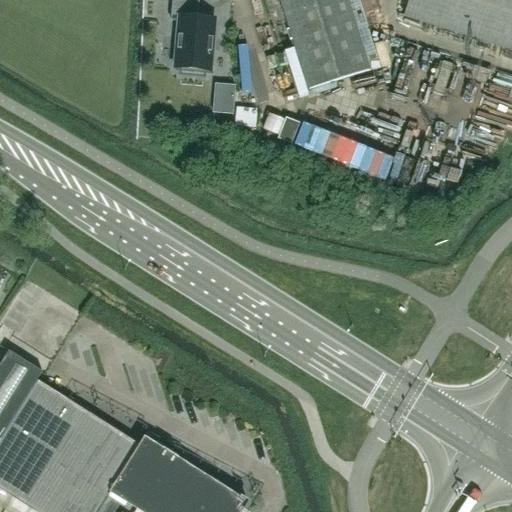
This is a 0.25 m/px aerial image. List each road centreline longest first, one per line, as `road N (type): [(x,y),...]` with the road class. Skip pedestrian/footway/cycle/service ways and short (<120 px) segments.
road 1 (secondary): [(483,445),(0,140)]
road 2 (unknown): [(267,511),(271,478),(264,469),(135,392)]
